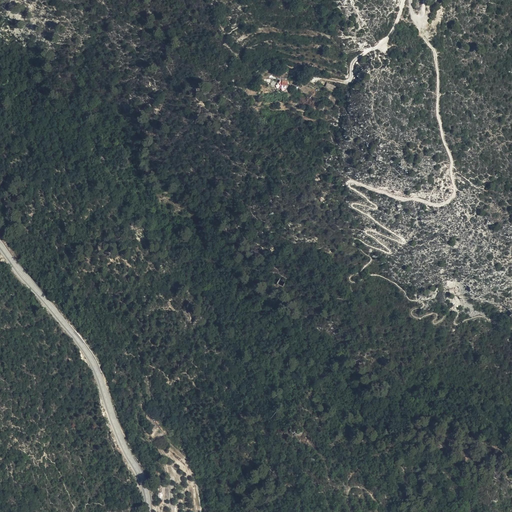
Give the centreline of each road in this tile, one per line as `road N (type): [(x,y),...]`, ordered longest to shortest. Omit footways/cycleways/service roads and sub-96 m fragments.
road 1 (tertiary): [(149,511),(91,356),(0,242)]
road 2 (track): [(403,0),(383,43),(352,62),(351,81),(308,82)]
